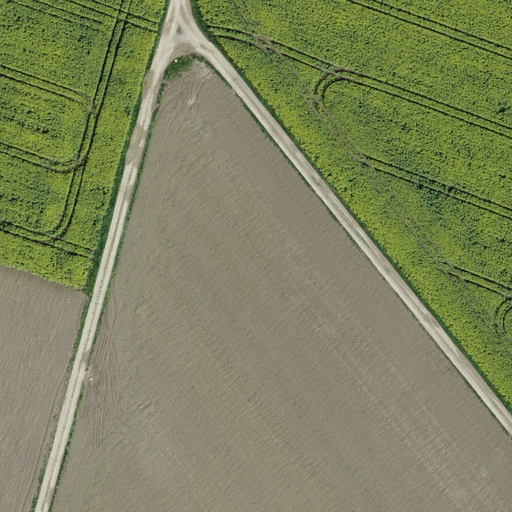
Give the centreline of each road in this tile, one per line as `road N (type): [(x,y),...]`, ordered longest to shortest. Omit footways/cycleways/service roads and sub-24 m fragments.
road 1 (track): [(176,0),(511,422)]
road 2 (track): [(36,511),(166,0)]
